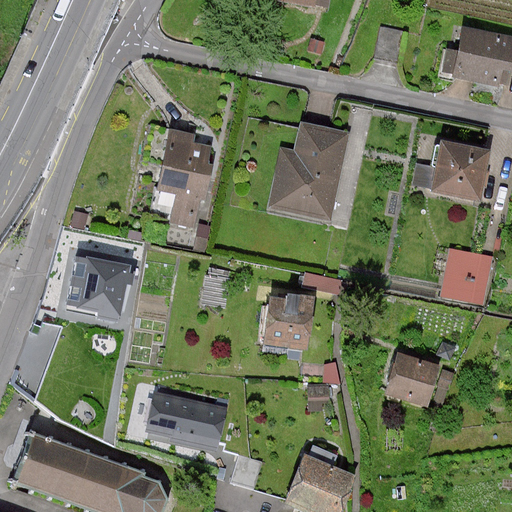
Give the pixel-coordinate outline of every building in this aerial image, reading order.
[(403,29),(381,27),(375,56),(399,62),(403,29)] [(511,40),(465,30),(455,75),(497,84),(501,67),(510,69),(511,59),(511,40)] [(323,40),(312,38),(310,50),(322,53),(323,40)] [(283,151),(272,206),(327,217),(344,133),(303,125),(297,154),(283,151)] [(222,137),(174,126),(160,184),(178,188),(169,223),(200,231),(222,137)] [(444,142),(435,189),(479,197),(482,179),(488,151),(444,142)] [(496,258),(451,248),(440,298),(485,306),(496,258)] [(89,258),(79,307),(117,315),(128,266),(89,258)] [(273,298),(267,342),(307,347),(314,298),(288,295),(287,300),(273,298)] [(401,355),(389,393),(426,405),(438,367),(419,361),(401,355)] [(224,408),(156,393),(148,429),(184,437),(216,444),(224,408)] [(152,469),(36,428),(26,456),(18,478),(113,511),(167,511),(174,496),(165,478),(151,472),(152,469)] [(309,457),(289,503),(309,511),(338,511),(346,495),(354,476),(309,457)]
